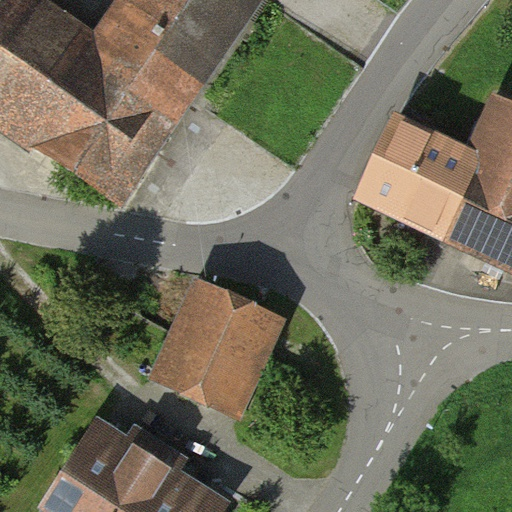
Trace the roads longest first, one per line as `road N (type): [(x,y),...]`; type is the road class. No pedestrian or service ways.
road 1 (residential): [(286,268),(308,214),(376,100),(452,0)]
road 2 (residential): [(0,211),(286,268)]
road 3 (residential): [(339,511),(393,427),(421,344)]
road 4 (residential): [(286,268),(356,296),(421,344)]
